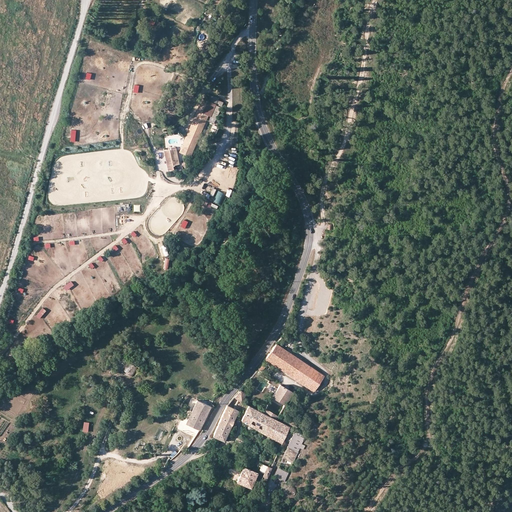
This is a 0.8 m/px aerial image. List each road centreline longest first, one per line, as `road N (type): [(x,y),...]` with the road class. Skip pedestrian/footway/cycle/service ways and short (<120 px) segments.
road 1 (tertiary): [(253,0),(261,124),(308,212),(309,244),(277,329),(203,438),(105,511)]
road 2 (track): [(366,511),(428,443),(431,373),(508,215),(496,115),(511,72)]
road 3 (track): [(144,123),(158,162),(151,206),(52,288),(18,332),(6,323),(34,243),(118,232)]
road 4 (track): [(373,0),(348,133),(324,184),(320,228),(310,227)]
road 5 (unknown): [(277,377),(321,398),(333,385),(310,338),(309,244)]
